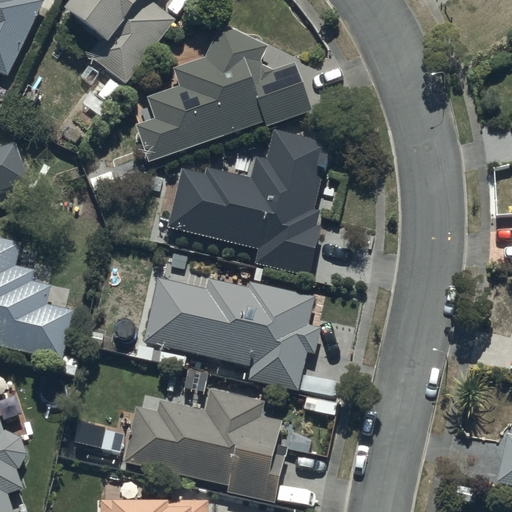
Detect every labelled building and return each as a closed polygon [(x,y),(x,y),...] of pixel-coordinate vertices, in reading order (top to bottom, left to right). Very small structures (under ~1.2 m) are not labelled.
[(0,0),(0,72),(6,75),(42,0),(0,0)] [(178,19),(154,0),(65,0),(62,4),(102,35),(88,54),(126,84),(178,19)] [(267,44),(220,22),(204,57),(173,66),(179,84),(147,96),(154,116),(134,124),(148,161),(264,120),(267,126),(312,108),(293,61),(272,68),(260,62),(267,44)] [(328,141),(273,128),(267,158),(256,155),(250,177),(207,167),(206,173),(182,167),(167,225),(256,247),(254,261),(310,275),(315,244),(322,225),(317,224),(319,209),(313,208),(328,141)] [(0,191),(29,181),(14,141),(0,146),(0,191)] [(0,344),(54,359),(52,368),(74,374),(78,357),(61,353),(73,309),(46,302),(50,283),(31,278),(33,268),(15,264),(20,242),(0,236),(0,344)] [(158,276),(143,341),(251,365),(248,379),(297,390),(306,350),(314,352),(320,326),(307,323),(314,295),(250,281),(248,287),(208,278),(206,287),(158,276)] [(135,404),(123,459),(228,484),(226,490),(274,502),(287,445),(275,442),(281,419),(261,414),(264,400),(215,389),(216,385),(171,375),(165,399),(145,395),(142,406),(135,404)] [(0,511),(13,511),(7,492),(23,487),(16,467),(17,466),(19,465),(20,464),(21,463),(22,462),(22,461),(23,459),(24,458),(24,456),(25,455),(25,453),(25,452),(25,450),(25,449),(25,447),(25,446),(25,444),(24,443),(24,441),(23,440),(22,439),(21,437),(20,436),(19,435),(18,434),(17,433),(15,432),(14,431),(13,431),(11,430),(10,430),(8,429),(7,429),(5,429),(4,429),(0,418),(0,511)] [(511,434),(511,435),(511,436),(510,436),(510,437),(509,437),(509,438),(508,438),(508,439),(507,440),(501,439),(490,487),(511,491),(511,434)] [(206,511),(207,500),(167,499),(167,497),(111,496),(111,498),(101,498),(101,501),(97,501),(97,511),(206,511)]
